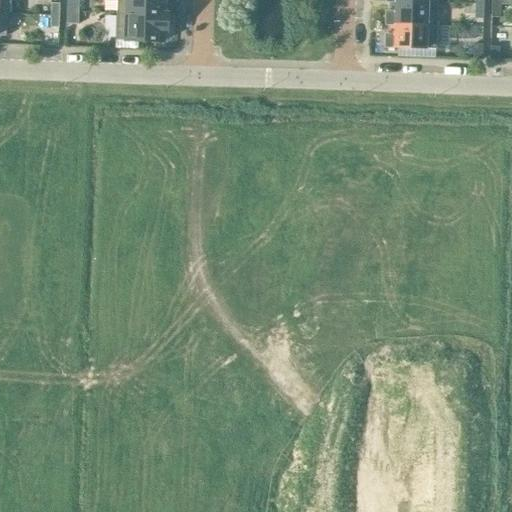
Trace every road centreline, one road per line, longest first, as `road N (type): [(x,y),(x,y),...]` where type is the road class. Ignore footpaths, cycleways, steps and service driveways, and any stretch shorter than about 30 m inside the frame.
road 1 (residential): [(0,71),(198,77)]
road 2 (residential): [(195,377),(0,371)]
road 3 (residential): [(342,82),(511,89)]
road 4 (residential): [(198,77),(342,82)]
